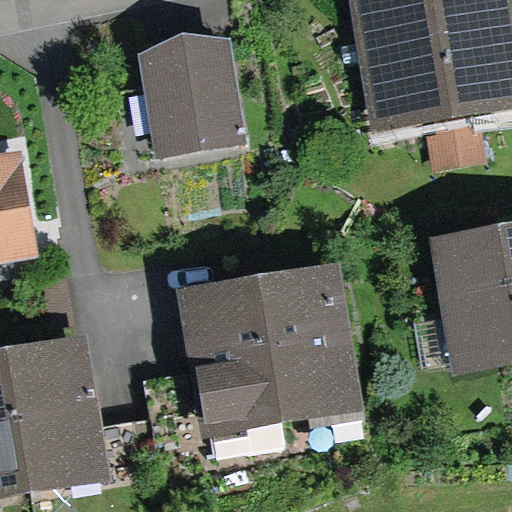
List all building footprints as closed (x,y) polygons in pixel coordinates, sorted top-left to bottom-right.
[(406,94),(410,114),(431,110),(412,0),(405,0),(406,3),(342,14),(347,44),(367,41),(377,99),(406,94)] [(412,0),(431,110),(489,101),(486,81),(511,76),(511,58),(502,0),(412,0)] [(145,57),(162,156),(239,143),(222,44),(145,57)] [(0,257),(28,253),(13,163),(0,165),(0,257)] [(503,249),(511,301),(511,233),(501,235),(503,249)] [(443,259),(461,364),(511,355),(511,301),(503,249),(501,235),(451,244),(453,258),(443,259)] [(348,398),(330,290),(192,313),(202,374),(207,402),(210,421),(348,398)] [(8,369),(27,482),(97,470),(93,450),(90,432),(78,362),(34,369),(31,354),(6,358),(8,369)] [(0,486),(27,482),(8,369),(6,358),(0,358),(0,486)] [(183,438),(212,434),(210,421),(207,402),(202,374),(173,379),(183,438)] [(149,421),(153,443),(183,438),(173,379),(143,384),(149,421)] [(130,486),(160,481),(153,443),(149,421),(120,427),(130,486)] [(97,470),(100,491),(130,486),(120,427),(90,432),(93,450),(97,470)]
